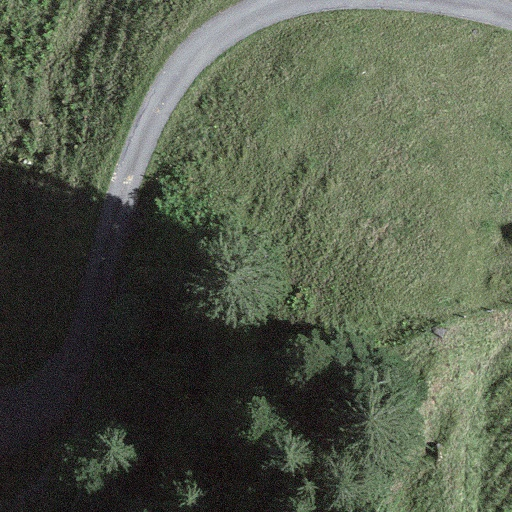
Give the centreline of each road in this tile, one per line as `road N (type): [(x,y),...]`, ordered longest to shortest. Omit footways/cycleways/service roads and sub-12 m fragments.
road 1 (track): [(283,0),(218,28),(185,63),(149,126),(64,363),(41,402),(0,427)]
road 2 (track): [(511,318),(481,331),(463,359),(447,511)]
